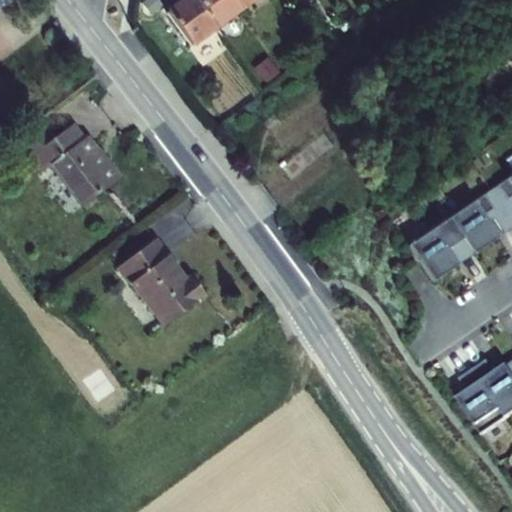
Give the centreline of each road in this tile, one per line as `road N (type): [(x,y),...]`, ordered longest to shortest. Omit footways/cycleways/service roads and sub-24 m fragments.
road 1 (secondary): [(72,4),(289,283),(360,394)]
road 2 (secondary): [(462,511),(360,394)]
road 3 (secondary): [(360,394),(432,511)]
